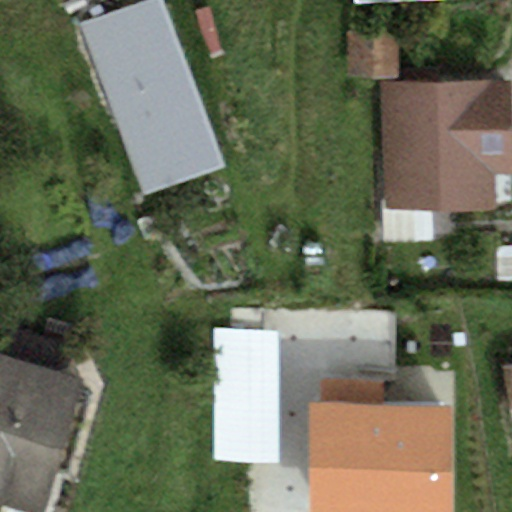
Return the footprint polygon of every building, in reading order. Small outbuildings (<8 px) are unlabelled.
[(223,170),(159,0),(150,0),(78,27),(142,199),(223,170)] [(398,34),(346,35),(346,76),(398,75),(398,34)] [(511,80),(381,86),(387,213),(497,208),(495,176),(511,175),(511,80)] [(279,467),(276,332),(212,327),(214,461),(279,467)] [(0,432),(60,453),(84,381),(0,353),(0,432)] [(511,419),(511,362),(502,364),(511,419)] [(321,407),(382,406),(382,381),(321,381),(321,407)] [(321,407),(311,407),(311,511),(454,511),(454,406),(382,406),(321,407)] [(0,507),(14,511),(39,511),(60,453),(0,432),(0,507)]
